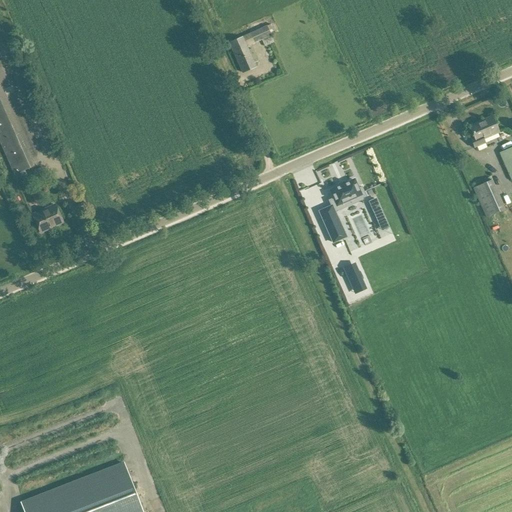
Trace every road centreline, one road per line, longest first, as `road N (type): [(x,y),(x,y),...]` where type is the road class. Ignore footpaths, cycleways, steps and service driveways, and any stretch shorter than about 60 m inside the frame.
road 1 (unclassified): [(0,293),(511,71)]
road 2 (track): [(273,174),(424,511)]
road 3 (track): [(273,174),(193,0)]
